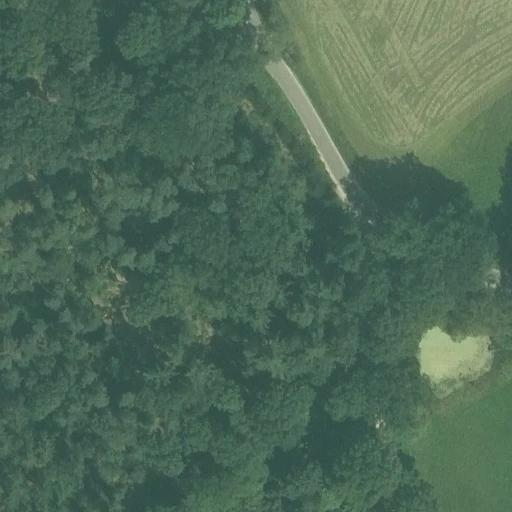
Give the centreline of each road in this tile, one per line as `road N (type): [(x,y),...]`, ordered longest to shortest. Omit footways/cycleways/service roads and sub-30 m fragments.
road 1 (unclassified): [(511,284),(435,257),(377,219),(263,49)]
road 2 (track): [(377,219),(361,295),(398,511)]
